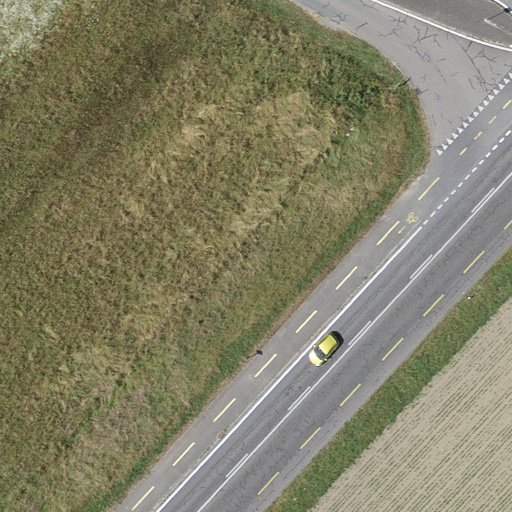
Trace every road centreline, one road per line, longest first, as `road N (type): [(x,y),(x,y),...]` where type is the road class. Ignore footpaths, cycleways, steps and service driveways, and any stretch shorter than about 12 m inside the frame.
road 1 (primary): [(207,511),(511,187)]
road 2 (tertiary): [(324,0),(438,61),(511,130)]
